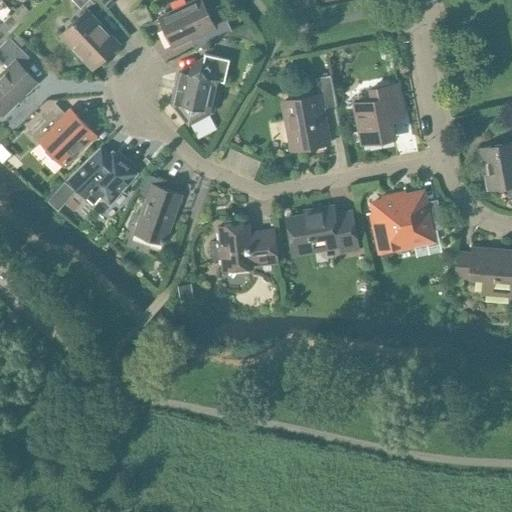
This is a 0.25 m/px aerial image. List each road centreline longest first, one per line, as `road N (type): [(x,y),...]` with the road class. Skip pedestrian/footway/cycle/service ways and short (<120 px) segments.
road 1 (residential): [(157,56),(128,93),(132,114),(199,165),(257,190),(439,160)]
road 2 (residential): [(439,160),(407,0)]
